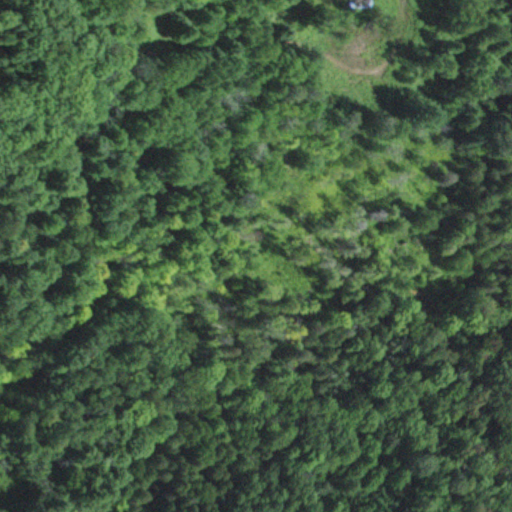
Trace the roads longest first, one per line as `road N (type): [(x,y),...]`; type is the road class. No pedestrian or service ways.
road 1 (track): [(475,371),(0,361)]
road 2 (track): [(30,0),(79,37),(134,59),(254,38),(368,87)]
road 3 (residential): [(455,511),(475,371)]
